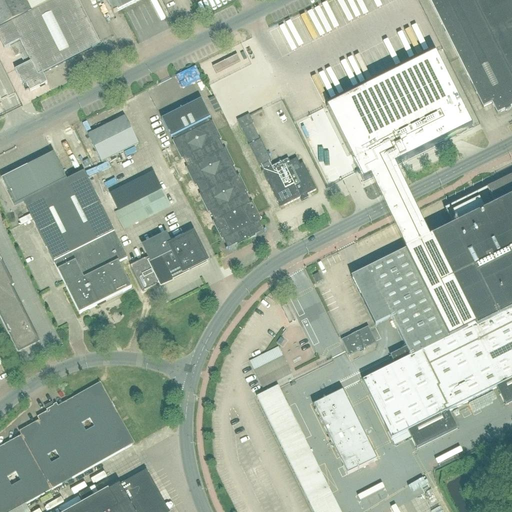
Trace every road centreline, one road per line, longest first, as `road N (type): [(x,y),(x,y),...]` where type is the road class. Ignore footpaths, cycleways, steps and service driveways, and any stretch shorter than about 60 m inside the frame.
road 1 (secondary): [(194,374),(229,307),(270,266),(511,144)]
road 2 (unclassified): [(0,142),(285,0)]
road 3 (unknown): [(292,511),(233,374),(269,312)]
road 4 (unclassified): [(0,412),(64,365),(94,358),(194,374)]
road 5 (unknown): [(0,232),(64,365)]
road 6 (secondary): [(205,511),(185,424),(194,374)]
